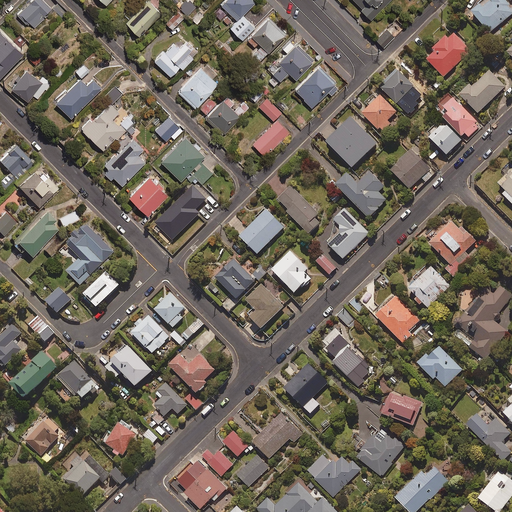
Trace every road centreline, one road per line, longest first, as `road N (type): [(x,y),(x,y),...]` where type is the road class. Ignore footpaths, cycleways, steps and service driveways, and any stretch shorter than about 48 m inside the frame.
road 1 (residential): [(450,181),(263,365)]
road 2 (residential): [(253,184),(67,0)]
road 3 (residential): [(162,264),(0,100)]
road 4 (residential): [(0,264),(64,330),(84,336),(162,264)]
road 5 (residential): [(263,365),(147,480)]
road 6 (residential): [(253,184),(368,69)]
road 7 (residential): [(263,365),(172,274)]
road 8 (residential): [(172,274),(253,184)]
